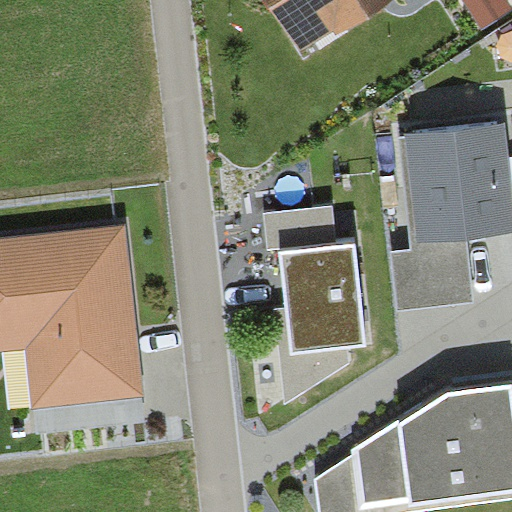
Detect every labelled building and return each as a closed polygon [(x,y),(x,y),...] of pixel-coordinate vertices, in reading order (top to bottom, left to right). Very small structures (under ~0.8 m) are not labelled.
[(274,0),(301,40),(362,0),(274,0)] [(511,0),(467,0),(481,21),(511,0)] [(511,171),(505,106),(405,116),(406,125),(416,225),(466,220),(511,215),(511,171)] [(416,225),(406,125),(399,126),(411,238),(392,240),(397,298),(473,291),(466,220),(416,225)] [(269,241),(281,240),(280,232),(337,226),(333,196),(265,203),(269,241)] [(126,215),(0,228),(0,342),(26,340),(32,398),(144,386),(138,330),(126,215)] [(337,226),(280,232),(281,240),(282,245),(287,298),(275,300),(286,394),(349,354),(346,327),(367,325),(355,224),(337,226)] [(400,408),(352,439),(353,445),(358,492),(511,471),(511,364),(456,372),(451,372),(398,404),(400,408)] [(358,492),(353,445),(316,469),(322,511),(337,511),(360,508),(358,492)]
